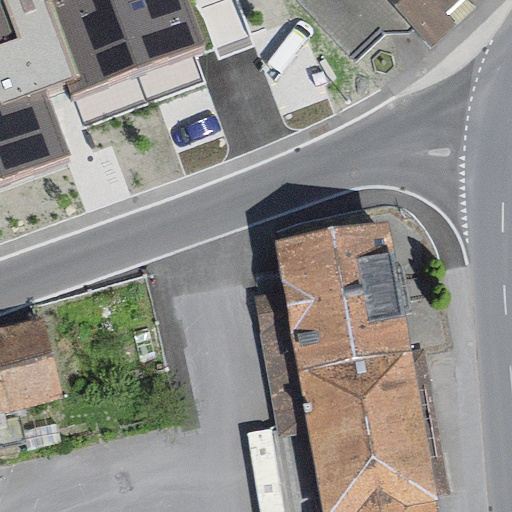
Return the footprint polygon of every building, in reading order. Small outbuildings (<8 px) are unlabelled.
[(0,0),(0,187),(67,159),(43,94),(7,0),(0,0)] [(186,0),(50,0),(81,76),(64,82),(72,100),(205,47),(186,0)] [(289,0),(352,62),(382,33),(416,31),(436,50),(486,0),(289,0)] [(437,511),(394,231),(273,250),(281,297),(256,301),(279,444),(300,441),(311,511),(437,511)] [(39,328),(0,338),(0,419),(59,403),(39,328)]
